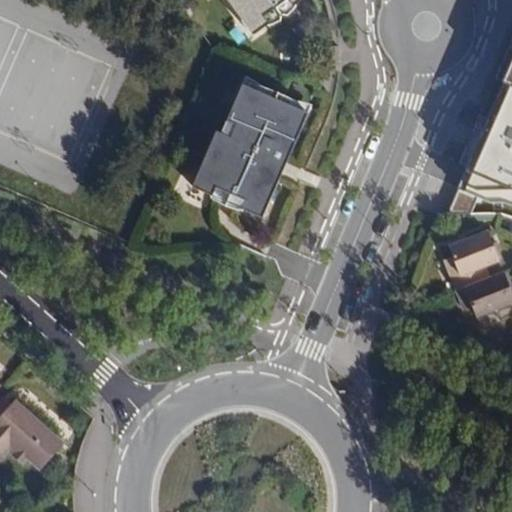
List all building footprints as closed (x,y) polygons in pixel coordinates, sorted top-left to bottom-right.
[(226,0),(252,35),(299,0),(226,0)] [(333,65),(334,47),(317,47),(317,65),(333,65)] [(511,73),(460,190),(494,204),(511,201),(511,73)] [(189,191),(260,220),(276,181),(270,178),(275,168),(272,167),(275,160),(280,160),(283,158),(286,155),(303,114),(276,103),(272,95),(263,98),(237,87),(222,124),(231,128),(226,140),(217,136),(212,134),(189,191)] [(222,124),(217,136),(226,140),(231,128),(222,124)] [(270,178),(276,181),(281,169),(286,155),(283,158),(280,160),(275,160),(272,167),(275,168),(270,178)] [(460,190),(448,213),(473,214),(479,199),(460,190)] [(457,292),(492,277),(488,265),(500,260),(489,230),(450,245),(454,256),(445,259),(457,292)] [(511,288),(506,272),(492,277),(457,292),(464,310),(473,306),(477,316),(511,301),(511,288)] [(5,435),(12,442),(8,447),(16,454),(21,449),(34,462),(57,436),(8,392),(0,400),(0,439),(0,440),(5,435)] [(12,442),(5,435),(0,440),(8,447),(12,442)]
